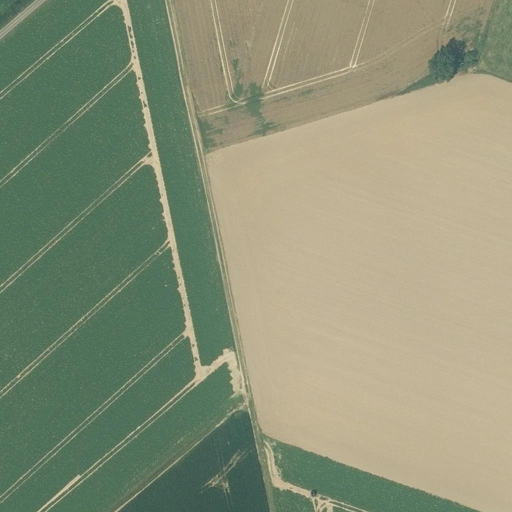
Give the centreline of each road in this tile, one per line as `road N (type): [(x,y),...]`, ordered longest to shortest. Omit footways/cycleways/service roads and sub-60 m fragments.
road 1 (track): [(272,511),(168,0)]
road 2 (track): [(248,394),(109,511)]
